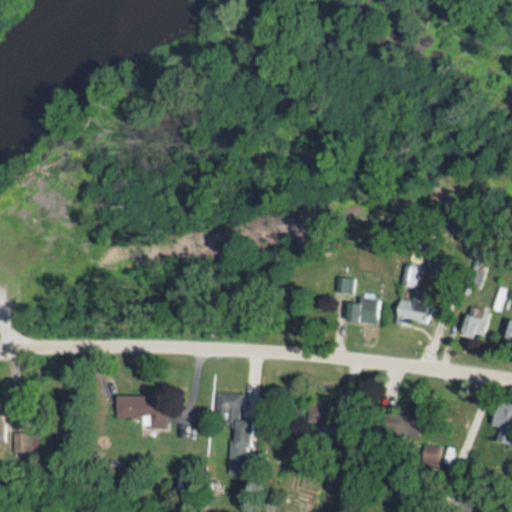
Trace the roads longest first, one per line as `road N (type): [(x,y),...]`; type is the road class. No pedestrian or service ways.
road 1 (residential): [(0,350),(175,344),(305,352),(511,381)]
road 2 (residential): [(437,511),(500,379)]
